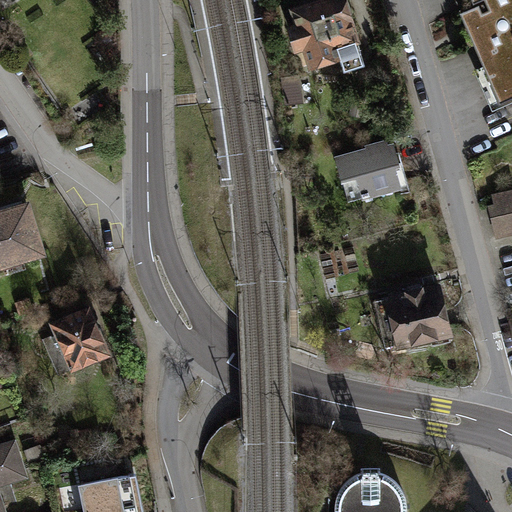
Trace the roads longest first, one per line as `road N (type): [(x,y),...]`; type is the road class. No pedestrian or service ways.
road 1 (residential): [(409,0),(473,250),(504,403),(498,433)]
road 2 (secondary): [(498,433),(309,394),(214,351)]
road 3 (secondary): [(148,210),(147,0)]
road 4 (residential): [(0,76),(46,144),(86,178),(148,210)]
road 5 (residential): [(188,511),(178,454),(182,414),(214,351)]
road 6 (secondary): [(214,351),(167,288),(148,210)]
